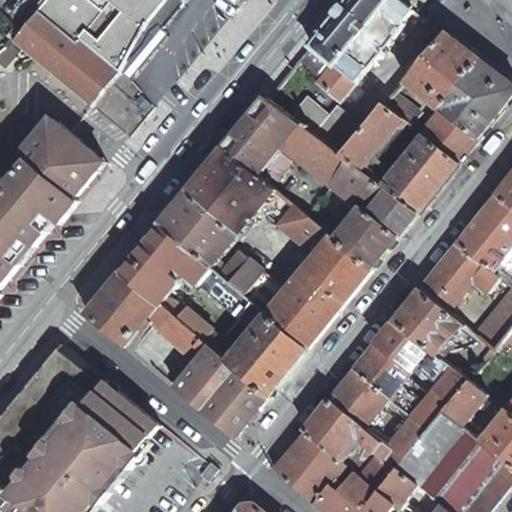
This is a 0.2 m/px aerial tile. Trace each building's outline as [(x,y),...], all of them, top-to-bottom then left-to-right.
[(47,0),(39,10),(80,43),(83,39),(121,70),(126,60),(137,52),(144,42),(149,34),(158,25),(162,28),(185,3),(183,0),(47,0)] [(325,32),(314,45),(338,65),(323,83),(344,99),(358,82),(362,86),(366,81),(362,77),(368,70),(369,71),(408,23),(407,21),(415,10),(403,0),(349,0),(323,30),(325,32)] [(80,43),(39,10),(14,40),(94,106),(121,70),(83,39),(80,43)] [(484,57),(452,31),(409,83),(442,110),(444,107),(484,57)] [(511,103),(511,79),(484,57),(444,107),(483,139),(511,103)] [(0,296),(125,147),(50,85),(47,87),(27,70),(0,102),(0,296)] [(299,87),(287,77),(271,97),(283,107),(299,87)] [(283,107),(271,97),(228,147),(259,172),(264,166),(279,146),(282,143),(300,121),(283,107)] [(387,103),(344,156),(353,163),(364,172),(366,169),(405,120),(406,119),(388,104),(387,103)] [(444,107),(442,110),(423,134),(462,165),(483,139),(444,107)] [(344,156),(300,121),(282,143),(336,186),(353,163),(344,156)] [(462,165),(423,134),(418,130),(415,135),(423,142),(387,186),(385,188),(420,217),(462,165)] [(290,156),(279,146),(264,166),(282,181),(294,166),(290,156)] [(259,172),(228,147),(191,192),(245,234),(265,212),(283,227),(285,225),(321,255),(335,238),(334,237),(336,234),(321,222),(319,224),(305,212),(307,210),(259,172)] [(387,186),(366,169),(364,172),(353,163),(336,186),(365,210),(402,239),(415,224),(420,217),(385,188),(387,186)] [(511,181),(501,195),(511,203),(511,181)] [(245,234),(191,192),(164,224),(198,253),(215,269),(217,267),(245,234)] [(511,203),(501,195),(459,246),(507,283),(511,278),(499,268),(511,252),(511,203)] [(402,239),(365,210),(345,235),(339,230),(336,234),(334,237),(335,238),(377,271),(402,239)] [(198,253),(164,224),(123,275),(163,308),(169,300),(178,290),(179,291),(182,288),(183,285),(183,282),(182,280),(181,278),(180,277),(179,276),(183,271),(198,253)] [(312,351),(377,271),(335,238),(321,255),(302,277),(299,274),(295,278),(298,282),(292,289),(269,270),(249,295),(257,302),(312,351)] [(511,286),(507,283),(459,246),(423,290),(453,314),(476,284),(491,296),(489,298),(499,306),(505,298),(509,302),(480,340),(496,355),(504,345),(511,335),(511,286)] [(269,270),(245,250),(225,275),(249,295),(269,270)] [(241,321),(257,302),(249,295),(225,275),(217,267),(215,269),(198,253),(183,271),(195,281),(191,285),(208,300),(212,296),(228,310),(224,313),(238,325),(241,321)] [(163,308),(123,275),(89,316),(128,348),(150,320),(160,329),(171,315),(163,308)] [(453,314),(423,290),(396,323),(436,356),(438,353),(464,322),(453,314)] [(169,300),(163,308),(171,315),(207,345),(217,332),(193,312),(169,300)] [(273,399),(312,351),(257,302),(241,321),(256,334),(249,342),(246,339),(237,350),(240,352),(230,364),(273,399)] [(240,440),(273,399),(230,364),(225,359),(207,345),(171,315),(160,329),(175,344),(183,351),(188,356),(193,359),(199,364),(179,389),(240,440)] [(436,356),(396,323),(379,345),(413,374),(420,365),(430,373),(427,377),(441,388),(435,395),(452,407),(473,383),(438,353),(436,356)] [(207,345),(225,359),(233,346),(217,332),(207,345)] [(8,416),(0,425),(0,511),(3,511),(5,510),(111,383),(67,345),(8,416)] [(413,374),(379,345),(357,372),(391,401),(413,374)] [(225,359),(230,364),(240,352),(237,350),(233,346),(225,359)] [(391,401),(357,372),(333,401),(368,429),(391,401)] [(111,383),(5,510),(8,511),(39,511),(44,507),(71,474),(80,481),(84,476),(89,481),(92,477),(105,461),(91,450),(132,400),(111,383)] [(491,396),(473,383),(452,407),(447,413),(448,414),(466,428),(491,396)] [(413,421),(430,436),(448,414),(447,413),(432,399),(413,421)] [(154,419),(132,400),(91,450),(105,461),(92,477),(100,484),(154,419)] [(363,478),(380,492),(381,491),(400,469),(406,462),(390,448),(368,429),(333,401),(309,432),(342,460),(360,439),(369,446),(364,451),(361,463),(366,467),(363,478)] [(424,438),(426,441),(430,436),(413,421),(400,409),(396,414),(406,423),(405,425),(408,427),(390,448),(406,462),(424,438)] [(511,464),(511,412),(486,444),(511,464)] [(165,428),(154,419),(100,484),(111,492),(165,428)] [(172,511),(211,466),(165,428),(111,492),(103,503),(94,511),(172,511)] [(450,511),(492,511),(511,489),(511,464),(486,444),(467,429),(444,455),(426,441),(424,438),(406,462),(400,469),(437,500),(446,508),(450,511)] [(277,471),(319,505),(329,492),(344,473),(349,466),(342,460),(309,432),(277,471)] [(352,479),(357,473),(349,466),(344,473),(352,479)] [(431,507),(437,500),(400,469),(381,491),(397,505),(403,509),(418,492),(423,497),(422,500),(431,507)] [(319,505),(327,511),(364,511),(380,492),(363,478),(357,473),(352,479),(337,498),(329,492),(319,505)] [(71,474),(44,507),(48,511),(64,511),(84,487),(92,494),(100,484),(92,477),(89,481),(84,476),(80,481),(71,474)] [(111,492),(100,484),(92,494),(103,503),(111,492)] [(64,511),(77,511),(92,494),(84,487),(64,511)] [(391,511),(397,505),(381,491),(380,492),(364,511),(391,511)] [(94,511),(103,503),(92,494),(77,511),(94,511)]
